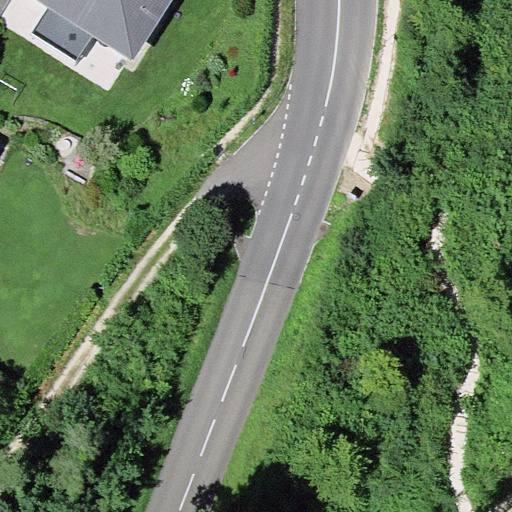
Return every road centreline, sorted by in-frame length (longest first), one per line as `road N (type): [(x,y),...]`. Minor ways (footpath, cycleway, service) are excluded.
road 1 (secondary): [(176,511),(304,171),(340,0)]
road 2 (track): [(0,461),(130,282),(332,63)]
